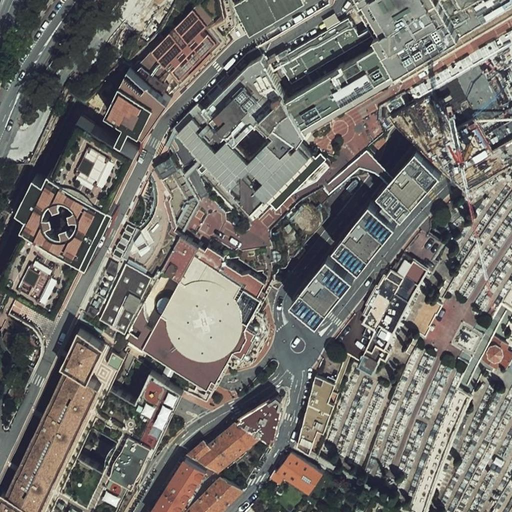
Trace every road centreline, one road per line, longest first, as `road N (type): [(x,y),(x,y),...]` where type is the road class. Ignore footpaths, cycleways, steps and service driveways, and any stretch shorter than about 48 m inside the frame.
road 1 (residential): [(315,0),(240,45),(162,128),(68,320)]
road 2 (tertiary): [(291,331),(286,296),(406,134),(429,128),(451,148),(472,152),(511,140)]
road 3 (tertiary): [(511,145),(433,198),(313,339)]
road 4 (residential): [(279,379),(178,447),(139,511)]
road 5 (residential): [(32,138),(66,76),(136,0)]
road 6 (primary): [(0,130),(75,0)]
road 7 (residential): [(299,386),(283,445),(231,511)]
